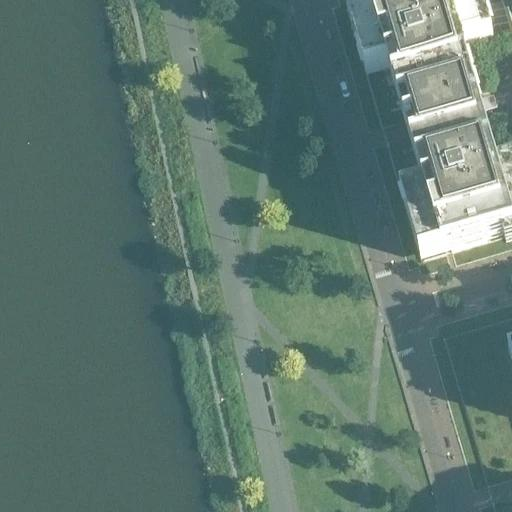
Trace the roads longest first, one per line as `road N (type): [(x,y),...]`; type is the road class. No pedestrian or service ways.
road 1 (residential): [(302,0),(392,313)]
road 2 (residential): [(392,313),(451,511)]
road 3 (residential): [(511,277),(392,313)]
